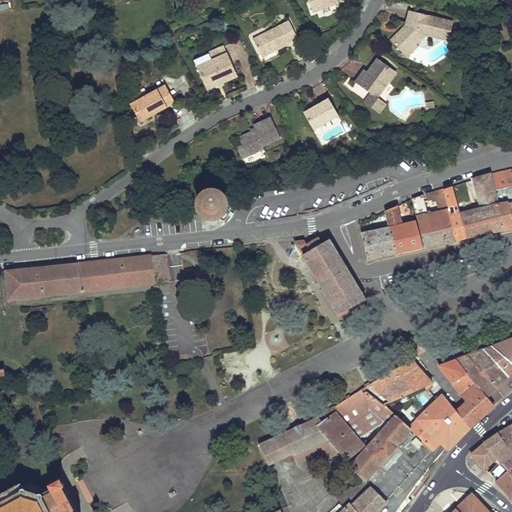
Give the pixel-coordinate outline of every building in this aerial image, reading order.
[(308,0),(312,12),(338,3),(336,0),(308,0)] [(449,39),(453,23),(429,17),(429,16),(410,12),(407,25),(401,31),(390,41),(402,53),(413,42),(416,45),(424,37),(424,35),(425,33),(426,31),(428,31),(427,34),(449,39)] [(289,21),(253,39),(261,53),(277,45),(278,48),(286,45),(298,39),(289,21)] [(449,39),(427,34),(428,31),(426,31),(425,33),(424,35),(449,41),(449,39)] [(406,58),(418,47),(416,45),(413,42),(402,53),(406,58)] [(261,53),(262,57),(278,48),(277,45),(261,53)] [(212,59),(227,52),(225,47),(209,54),(212,59)] [(209,54),(194,61),(205,84),(221,78),(223,82),(231,79),(237,76),(227,52),(212,59),(209,54)] [(396,73),(377,59),(367,72),(365,70),(361,76),(356,82),(370,93),(377,98),(396,73)] [(221,78),(205,84),(206,89),(223,82),(221,78)] [(144,88),(126,97),(140,123),(165,109),(175,104),(165,85),(147,94),(144,88)] [(380,114),(387,105),(377,98),(370,93),(364,102),(380,114)] [(319,104),(305,113),(315,129),(338,115),(328,99),(319,104)] [(434,103),(425,104),(427,112),(435,111),(434,103)] [(237,147),(243,159),(265,149),(264,146),(282,138),(272,117),(263,121),(254,126),(256,130),(239,138),(243,144),(237,147)] [(511,174),(511,170),(489,174),(494,191),(511,186),(511,174)] [(481,208),(459,213),(465,239),(477,236),(484,234),(504,230),(497,204),(494,191),(489,174),(473,179),(481,208)] [(449,209),(455,241),(460,240),(465,239),(459,213),(451,186),(443,188),(449,209)] [(436,198),(438,211),(449,209),(443,188),(434,191),(436,198)] [(212,190),(207,191),(203,192),(200,195),(198,198),(197,199),(196,203),(197,209),(199,214),(202,217),(205,219),(208,220),(212,220),(218,219),(221,217),(224,212),(226,207),(226,201),(225,198),(221,194),(218,191),(212,190)] [(434,191),(427,193),(428,200),(436,198),(434,191)] [(427,214),(422,195),(412,199),(424,248),(441,244),(455,241),(449,209),(438,211),(427,214)] [(511,201),(507,202),(497,204),(504,230),(509,229),(511,227),(511,201)] [(402,225),(397,206),(386,211),(389,227),(396,254),(408,251),(422,248),(416,222),(402,225)] [(107,210),(98,215),(101,221),(110,216),(107,210)] [(389,227),(361,234),(366,261),(383,257),(396,254),(389,227)] [(328,298),(338,315),(364,300),(328,240),(322,243),(319,238),(312,242),(306,245),(303,240),(294,241),(304,258),(313,273),(328,298)] [(169,281),(165,255),(153,256),(156,282),(169,281)] [(156,282),(153,256),(6,271),(9,300),(156,284),(156,282)] [(233,330),(206,334),(209,350),(235,347),(233,330)] [(511,338),(492,346),(511,363),(511,338)] [(511,372),(511,363),(492,346),(483,349),(508,377),(511,373),(511,372)] [(508,377),(483,349),(471,353),(455,359),(466,373),(470,378),(481,370),(495,388),(502,381),(508,377)] [(417,356),(371,383),(377,392),(391,402),(432,383),(424,374),(428,371),(422,363),(417,356)] [(466,373),(455,359),(448,362),(438,366),(451,382),(466,373)] [(466,373),(451,382),(462,395),(475,384),(486,397),(490,393),(495,388),(481,370),(470,378),(466,373)] [(391,402),(383,404),(398,416),(411,429),(415,433),(424,443),(432,451),(441,442),(449,450),(460,440),(472,428),(456,411),(449,402),(443,395),(440,395),(438,396),(435,397),(438,401),(429,409),(417,397),(425,393),(432,388),(433,386),(432,383),(391,402)] [(476,425),(480,422),(488,414),(495,407),(486,397),(475,384),(462,395),(464,404),(461,407),(456,411),(472,428),(476,425)] [(363,446),(365,450),(370,444),(367,440),(358,438),(380,425),(383,420),(387,424),(398,416),(383,404),(366,392),(364,392),(362,389),(352,394),(339,402),(333,407),(337,412),(317,427),(331,444),(333,446),(343,457),(346,460),(363,446)] [(337,412),(333,407),(318,418),(261,446),(265,456),(317,427),(337,412)] [(365,450),(350,466),(360,478),(364,482),(365,481),(411,429),(398,416),(387,424),(370,444),(365,450)] [(511,424),(498,433),(511,452),(511,451),(511,424)] [(297,460),(331,444),(317,427),(265,456),(272,470),(296,458),(297,460)] [(511,452),(498,433),(492,437),(484,442),(496,457),(499,461),(511,452)] [(413,434),(402,445),(419,463),(430,452),(413,434)] [(496,457),(484,442),(471,454),(477,461),(486,470),(489,468),(487,465),(495,459),(496,457)] [(318,469),(343,457),(333,446),(331,444),(297,460),(300,468),(314,462),(318,469)] [(511,451),(511,452),(499,461),(501,465),(507,471),(499,476),(497,474),(492,478),(499,486),(506,494),(511,485),(511,451)] [(74,508),(67,511),(66,511),(58,496),(65,492),(65,490),(66,489),(65,487),(66,487),(62,479),(61,480),(61,478),(60,479),(59,478),(48,484),(49,485),(48,486),(49,488),(42,491),(39,486),(30,484),(24,487),(21,483),(0,494),(0,511),(80,511),(79,510),(78,511),(77,509),(75,509),(74,508)] [(386,502),(372,488),(352,506),(357,511),(376,511),(378,510),(386,502)] [(488,511),(471,494),(452,511),(488,511)]
